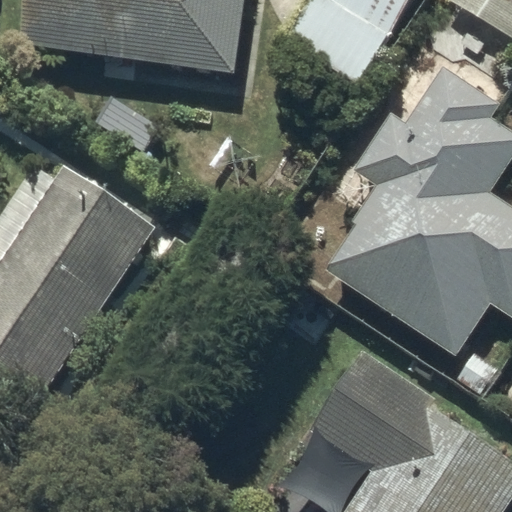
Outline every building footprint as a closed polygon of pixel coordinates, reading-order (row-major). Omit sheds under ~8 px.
[(31,0),(26,44),(239,70),(248,0),(31,0)] [(412,0),(312,0),(291,35),(364,79),(412,0)] [(511,310),(511,202),(494,192),(511,163),(511,122),(496,113),(503,102),(447,67),(413,122),(397,112),(360,170),(383,184),(331,267),(465,351),(497,301),(511,310)] [(168,215),(76,153),(0,265),(0,370),(44,400),(168,215)] [(505,511),(511,502),(511,451),(360,353),(314,423),(380,466),(350,511),(505,511)]
